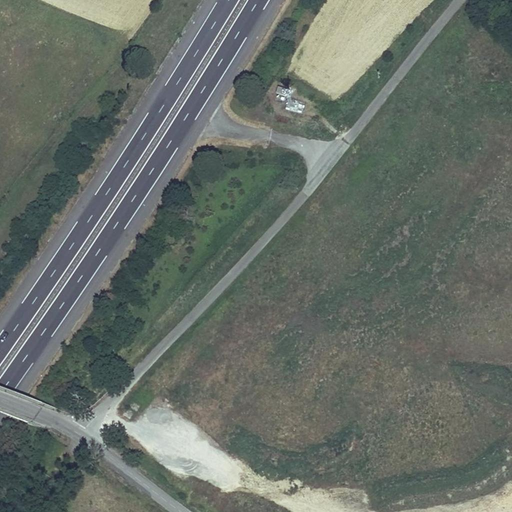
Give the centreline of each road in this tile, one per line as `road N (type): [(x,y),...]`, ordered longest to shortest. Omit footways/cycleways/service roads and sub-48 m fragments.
road 1 (unclassified): [(460,0),(246,257),(80,434)]
road 2 (motorway): [(0,393),(258,0)]
road 3 (motorway): [(229,0),(0,349)]
road 4 (tertiary): [(180,511),(80,434)]
